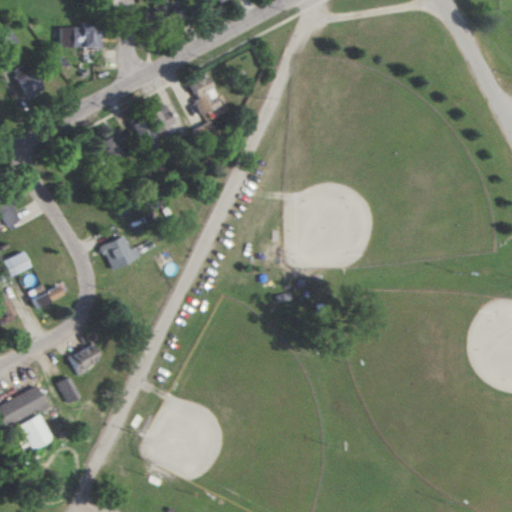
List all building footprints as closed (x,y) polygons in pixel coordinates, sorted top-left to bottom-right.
[(57,47),(97,46),(97,25),(57,26),(57,47)] [(23,98),(41,91),(33,69),(15,76),(23,98)] [(155,146),(141,119),(129,125),(143,152),(155,146)] [(96,141),(105,159),(117,152),(108,135),(96,141)] [(18,219),(3,191),(0,192),(0,221),(3,227),(18,219)] [(125,249),(120,235),(97,244),(107,269),(137,257),(132,246),(125,249)] [(0,324),(15,316),(2,290),(0,290),(0,324)] [(71,370),(95,361),(89,345),(65,355),(71,370)] [(33,387),(0,401),(0,426),(43,408),(33,387)] [(47,440),(35,414),(14,424),(26,449),(47,440)]
